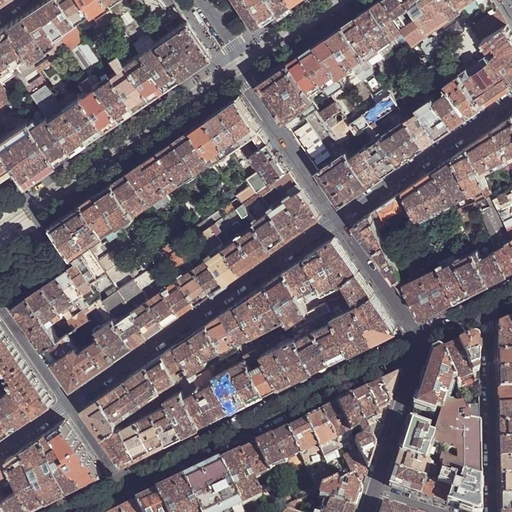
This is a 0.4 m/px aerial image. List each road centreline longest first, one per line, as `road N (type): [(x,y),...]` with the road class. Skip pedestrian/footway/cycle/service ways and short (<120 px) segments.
road 1 (secondary): [(126,485),(420,340)]
road 2 (residential): [(336,219),(68,401)]
road 3 (secondary): [(336,219),(194,0)]
road 4 (residential): [(511,99),(336,219)]
road 5 (residential): [(488,306),(493,511)]
road 6 (residential): [(375,490),(420,340)]
road 7 (secondary): [(420,340),(336,219)]
